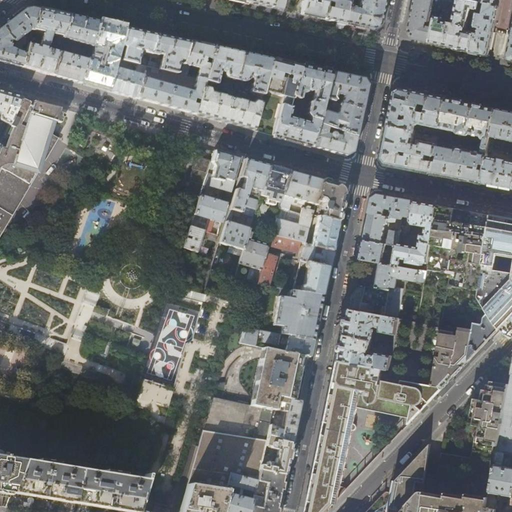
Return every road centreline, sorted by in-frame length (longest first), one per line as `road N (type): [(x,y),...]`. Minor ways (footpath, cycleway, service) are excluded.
road 1 (residential): [(0,76),(361,174)]
road 2 (residential): [(361,174),(289,511)]
road 3 (secondary): [(110,0),(386,60)]
road 4 (residential): [(346,511),(511,336)]
road 5 (residential): [(361,174),(511,204)]
road 6 (secondary): [(386,60),(511,87)]
